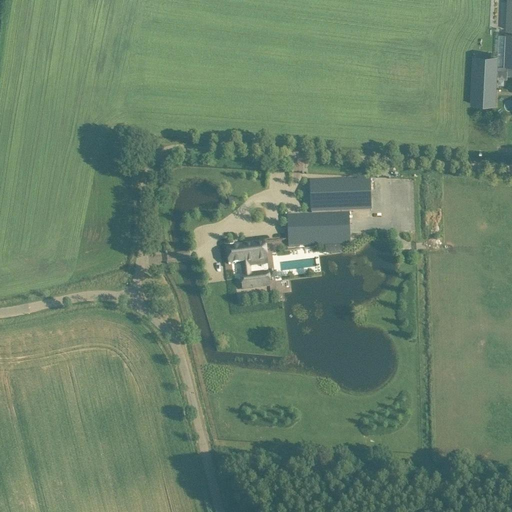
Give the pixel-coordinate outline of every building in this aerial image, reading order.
[(473,63),(470,103),(494,104),(496,70),(507,70),(507,66),(505,66),(496,66),(496,64),(473,63)] [(370,177),(309,180),(311,211),(371,209),(370,177)] [(288,246),(289,246),(289,250),(296,250),(296,246),(351,244),(349,213),(287,215),(288,246)] [(241,275),(243,289),(262,287),(261,273),(251,274),(250,266),(267,264),(265,242),(242,245),(243,247),(227,249),(229,264),(242,263),(243,275),(241,275)] [(320,257),(278,259),(278,270),(321,269),(320,257)]
